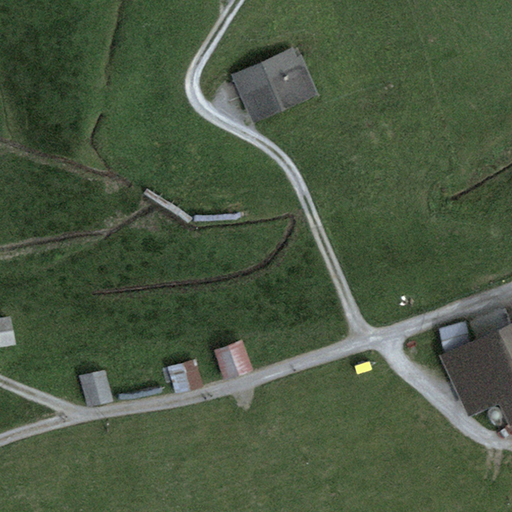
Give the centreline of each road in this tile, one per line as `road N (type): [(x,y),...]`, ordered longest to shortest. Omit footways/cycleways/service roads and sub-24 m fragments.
road 1 (track): [(88,414),(204,395),(511,290)]
road 2 (track): [(237,0),(196,65),(197,98),(288,164),(362,344)]
road 3 (track): [(511,444),(464,424),(375,340)]
